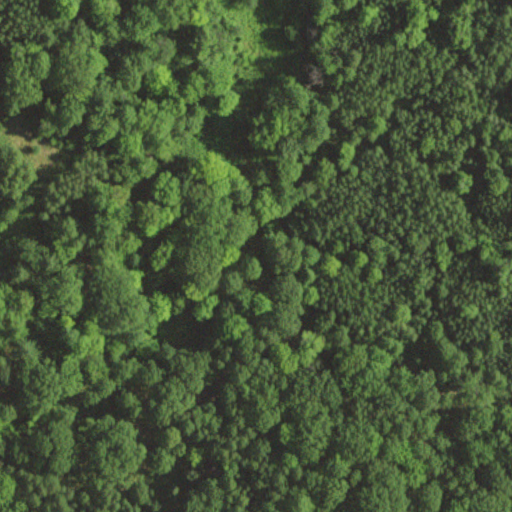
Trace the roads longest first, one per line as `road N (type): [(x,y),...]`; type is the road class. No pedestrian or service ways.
road 1 (track): [(317,0),(287,133),(290,287),(309,329),(408,361),(511,415)]
road 2 (track): [(0,453),(44,464),(80,454),(241,354),(309,329)]
road 3 (track): [(222,511),(213,484),(224,396),(218,368)]
